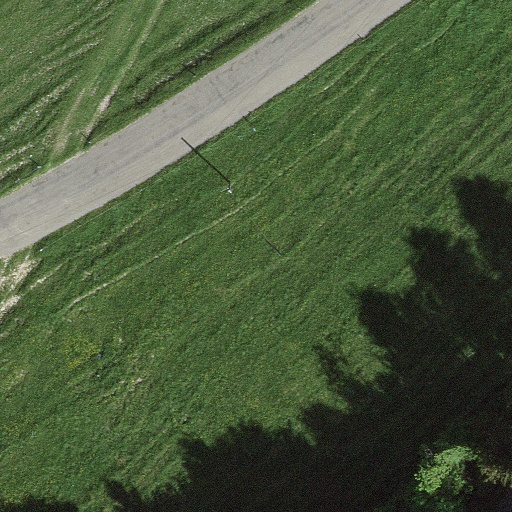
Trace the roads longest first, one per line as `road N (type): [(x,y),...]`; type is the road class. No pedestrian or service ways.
road 1 (unclassified): [(372,0),(229,102),(0,235)]
road 2 (track): [(0,292),(136,0)]
